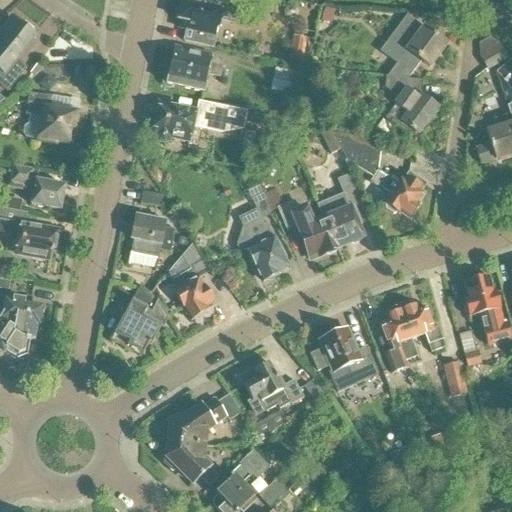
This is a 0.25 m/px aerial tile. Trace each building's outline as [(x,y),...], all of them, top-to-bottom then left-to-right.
[(182,0),(177,23),(180,23),(179,30),(215,38),(220,16),(234,19),(236,7),(222,4),(221,7),(188,0),(182,0)] [(268,2),(260,1),(258,15),(267,16),(268,2)] [(320,24),(330,27),(334,13),(323,10),(320,24)] [(15,61),(33,39),(30,36),(33,32),(24,25),(21,29),(11,21),(0,35),(0,88),(7,94),(26,70),(15,61)] [(398,64),(387,79),(407,81),(420,64),(428,70),(446,46),(423,30),(420,34),(404,21),(393,35),(396,37),(384,54),(398,64)] [(480,59),(487,72),(506,61),(500,48),(480,59)] [(164,87),(165,88),(166,89),(168,89),(169,89),(171,89),(173,88),(203,95),(207,77),(223,80),(225,72),(220,71),(222,62),(174,51),(170,68),(166,69),(163,83),(163,85),(163,86),(164,87)] [(511,62),(496,76),(510,92),(511,89),(511,62)] [(270,93),(292,97),(297,75),(274,71),(270,93)] [(48,95),(56,85),(46,77),(38,87),(48,95)] [(436,111),(420,98),(422,84),(385,79),(384,91),(398,101),(384,121),(407,138),(410,133),(412,134),(413,133),(417,137),(436,111)] [(36,143),(55,146),(56,144),(71,147),(73,139),(74,138),(75,137),(75,136),(76,133),(77,131),(77,129),(77,127),(77,125),(76,123),(77,115),(49,110),(50,100),(29,96),(25,116),(32,117),(30,125),(28,125),(23,128),(22,136),(25,141),(36,143)] [(155,135),(154,139),(157,144),(164,145),(168,142),(169,138),(189,143),(192,129),(220,135),(241,132),(245,114),(199,104),(196,115),(159,107),(153,135),(155,135)] [(511,157),(511,125),(504,129),(501,120),(488,124),(491,133),(485,135),(489,148),(475,152),(480,167),(494,162),(494,163),(498,162),(498,163),(509,160),(509,158),(511,157)] [(330,158),(340,152),(341,152),(332,136),(317,134),(330,158)] [(341,152),(340,152),(346,163),(352,167),(372,180),(370,184),(389,196),(382,207),(385,208),(384,209),(385,212),(392,217),(395,216),(396,215),(408,223),(419,207),(418,206),(424,197),(419,193),(424,187),(408,177),(404,183),(399,180),(395,186),(377,174),(381,141),(332,136),(341,152)] [(10,185),(33,190),(30,208),(59,213),(64,189),(30,182),(32,173),(13,169),(10,185)] [(316,208),(322,222),(328,236),(332,235),(339,251),(362,241),(357,228),(360,227),(353,210),(362,206),(350,177),(337,182),(343,196),(316,208)] [(247,254),(254,269),(255,269),(263,284),(278,277),(278,276),(288,271),(273,241),(265,226),(264,227),(261,222),(272,216),(259,187),(247,193),(255,211),(237,220),(241,229),(235,250),(247,254)] [(139,206),(160,210),(162,198),(142,194),(139,206)] [(322,222),(312,226),(306,211),(298,215),(294,204),(278,210),(286,232),(296,228),(310,263),(339,251),(332,235),(328,236),(322,222)] [(14,254),(29,256),(29,259),(48,263),(50,255),(52,255),(56,233),(18,226),(20,214),(0,210),(0,234),(12,236),(13,231),(18,231),(14,254)] [(164,230),(165,224),(137,219),(128,267),(155,273),(159,253),(170,255),(174,232),(164,230)] [(173,295),(190,323),(194,321),(196,322),(200,322),(203,318),(203,315),(206,313),(205,311),(205,310),(213,305),(197,281),(208,274),(191,247),(181,258),(189,272),(179,278),(185,288),(173,295)] [(0,279),(0,291),(8,292),(9,281),(0,279)] [(462,286),(466,302),(464,302),(464,306),(463,309),(464,314),(467,316),(468,320),(479,317),(487,348),(511,342),(506,326),(502,327),(498,312),(500,312),(495,294),(493,295),(488,279),(462,286)] [(110,343),(126,351),(127,350),(142,357),(148,346),(150,348),(160,330),(162,331),(168,320),(156,301),(137,292),(122,321),(110,343)] [(4,303),(2,314),(5,315),(13,323),(10,335),(21,343),(22,342),(29,343),(32,343),(35,327),(38,328),(39,325),(41,323),(42,316),(41,313),(42,310),(23,307),(24,302),(12,300),(12,305),(4,303)] [(400,311),(399,311),(398,311),(410,342),(411,342),(424,337),(431,355),(445,350),(437,330),(433,331),(425,309),(417,312),(416,310),(416,309),(415,307),(414,306),(412,305),(411,305),(409,304),(408,304),(405,305),(404,306),(403,306),(402,307),(401,309),(400,310),(400,311)] [(398,311),(397,310),(395,310),(393,310),(390,310),(388,311),(387,313),(386,314),(385,315),(385,317),(385,319),(385,320),(386,322),(386,323),(378,326),(384,340),(378,342),(391,377),(407,371),(404,364),(417,359),(411,342),(410,342),(398,311)] [(5,315),(2,314),(2,315),(0,318),(0,353),(2,355),(4,353),(16,361),(26,357),(29,343),(22,342),(21,343),(10,335),(13,323),(5,315)] [(322,351),(309,357),(317,374),(329,368),(332,374),(329,376),(337,395),(377,377),(365,351),(356,355),(346,332),(333,337),(326,338),(319,343),(319,344),(322,351)] [(465,358),(468,369),(481,366),(478,354),(465,358)] [(443,369),(452,400),(466,396),(458,365),(443,369)] [(254,380),(254,381),(243,387),(255,410),(262,406),(266,414),(277,408),(279,412),(290,406),(290,407),(303,400),(293,383),(282,389),(277,378),(276,379),(269,366),(265,369),(263,366),(255,371),(256,374),(252,376),(254,380)] [(315,389),(316,388),(314,385),(305,391),(313,403),(322,396),(315,389)] [(170,430),(168,445),(204,449),(206,433),(226,420),(214,402),(201,410),(201,409),(182,422),(178,417),(166,425),(170,430)] [(439,437),(429,440),(436,460),(445,457),(439,437)] [(456,444),(444,448),(447,457),(459,453),(456,444)] [(204,449),(168,445),(166,459),(162,464),(172,474),(176,470),(193,486),(199,480),(208,489),(217,480),(203,465),(204,449)] [(376,469),(384,494),(417,467),(411,449),(389,456),(392,464),(376,469)] [(211,505),(211,506),(211,507),(212,508),(212,509),(213,510),(214,511),(245,511),(255,503),(240,487),(244,484),(243,484),(251,477),(255,481),(268,470),(252,453),(240,465),(241,466),(230,477),(233,480),(215,496),(216,498),(213,501),(212,502),(212,503),(211,504),(211,505)] [(259,494),(272,508),(289,493),(276,478),(259,494)]
